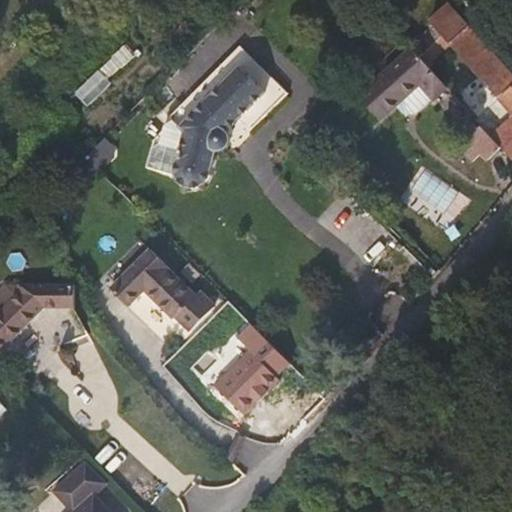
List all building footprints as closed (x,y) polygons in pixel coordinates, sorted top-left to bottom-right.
[(125,32),(136,20),(123,6),(111,18),(125,32)] [(511,84),(511,75),(481,41),(449,6),(430,24),(432,26),(410,45),(412,48),(429,66),(451,47),(511,115),(511,118),(492,137),(502,148),(511,158),(511,87),(510,86),(511,84)] [(416,116),(434,100),(435,101),(449,89),(429,66),(412,48),(360,95),(381,120),(397,106),(404,115),(416,116)] [(46,76),(55,66),(47,58),(38,69),(46,76)] [(227,132),(266,92),(240,66),(180,126),(185,132),(175,165),(175,173),(175,175),(176,177),(177,179),(178,180),(180,183),(184,185),(187,186),(191,188),(193,187),(197,186),(200,185),(203,184),(204,182),(207,179),(208,177),(209,174),(212,162),(215,151),(218,151),(220,151),(224,150),(227,147),(229,145),(230,143),(230,138),(229,136),(228,133),(227,132)] [(492,137),(477,121),(456,143),(474,162),(477,158),(481,155),(488,161),(502,148),(492,137)] [(199,298),(169,269),(170,268),(151,249),(111,289),(128,307),(145,291),(175,319),(176,318),(191,332),(204,319),(217,306),(203,293),(199,298)] [(27,327),(45,308),(76,308),(76,285),(20,285),(20,293),(0,312),(0,352),(8,344),(9,345),(27,327)] [(257,471),(267,444),(240,435),(230,462),(257,471)] [(112,511),(97,494),(109,483),(88,462),(56,491),(74,511),(112,511)]
